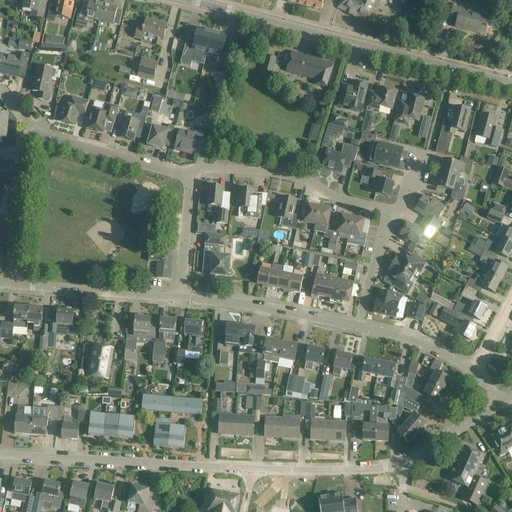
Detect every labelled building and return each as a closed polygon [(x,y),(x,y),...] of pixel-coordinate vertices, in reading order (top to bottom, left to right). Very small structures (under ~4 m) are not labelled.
[(24,0),(23,9),(32,11),(31,17),(44,20),(48,1),(43,0),(24,0)] [(50,6),(47,20),(55,22),(57,16),(71,20),(75,3),(73,2),(73,0),(59,0),(58,8),(50,6)] [(307,0),(306,7),(321,11),(324,0),(307,0)] [(341,0),(338,8),(354,15),(354,16),(366,21),(375,0),(341,0)] [(86,18),(100,21),(104,5),(100,4),(90,1),(89,4),(84,2),(81,16),(78,15),(75,28),(83,30),(86,18)] [(104,5),(100,21),(119,26),(123,12),(117,11),(118,8),(109,6),(104,5)] [(489,17),(461,10),(461,7),(454,5),(451,17),(458,19),(456,27),(485,34),(489,17)] [(5,37),(11,38),(14,23),(8,22),(5,37)] [(142,39),(142,37),(155,40),(154,45),(160,46),(161,43),(163,43),(167,25),(153,22),(152,24),(149,23),(146,23),(144,30),(138,28),(136,38),(142,39)] [(198,29),(194,43),(186,41),(181,64),(191,67),(194,54),(206,57),(212,32),(198,29)] [(223,50),(227,36),(212,32),(206,57),(218,60),(215,73),(225,75),(231,52),(223,50)] [(55,37),(47,36),(46,43),(54,44),(55,37)] [(31,52),(33,42),(20,40),(18,49),(31,52)] [(92,52),(100,51),(101,45),(94,44),(92,52)] [(68,46),(54,45),(53,52),(67,53),(68,47),(68,46)] [(327,87),(332,67),(333,67),(334,64),(307,56),(307,58),(300,56),(300,54),(293,52),(287,71),(316,79),(314,83),(327,87)] [(19,75),(21,67),(27,68),(29,55),(23,54),(22,61),(3,56),(0,67),(0,73),(6,74),(6,72),(19,75)] [(273,76),(277,59),(267,56),(265,65),(262,65),(261,71),(263,71),(263,74),(273,76)] [(153,81),(158,63),(142,59),(137,77),(153,81)] [(50,101),(51,94),(48,94),(53,70),(38,67),(33,91),(39,92),(38,99),(50,101)] [(103,81),(96,79),(93,90),(100,91),(103,81)] [(343,85),(338,106),(347,108),(347,109),(361,113),(368,85),(354,82),(353,87),(343,85)] [(138,92),(125,88),(123,95),(136,99),(138,92)] [(392,110),(396,93),(381,89),(379,95),(371,93),(368,108),(379,110),(379,107),(392,110)] [(165,98),(175,100),(177,93),(167,91),(165,98)] [(407,126),(409,119),(419,122),(425,100),(409,96),(406,108),(399,106),(394,122),(407,126)] [(75,125),(79,114),(85,115),(89,102),(73,97),(71,106),(63,104),(59,121),(75,125)] [(154,98),(151,111),(159,113),(163,100),(154,98)] [(219,100),(212,98),(210,108),(216,110),(219,100)] [(91,117),(88,129),(104,133),(105,131),(107,121),(114,123),(118,107),(109,105),(106,104),(97,102),(95,103),(93,108),(91,117)] [(142,112),(148,114),(150,104),(145,102),(142,112)] [(448,133),(453,134),(454,130),(465,132),(470,111),(455,107),(451,122),(444,120),(436,152),(444,154),(447,141),(446,141),(448,133)] [(9,114),(0,112),(0,136),(0,137),(0,140),(0,145),(5,146),(6,137),(7,137),(9,114)] [(206,117),(214,122),(217,116),(210,112),(206,117)] [(137,114),(135,121),(125,118),(119,137),(134,141),(138,128),(144,129),(147,117),(137,114)] [(497,148),(502,131),(493,128),(496,118),(483,114),(477,136),(488,139),(486,145),(497,148)] [(418,137),(426,139),(431,118),(423,116),(418,137)] [(348,123),(340,121),(341,119),(331,117),(329,126),(347,130),(348,123)] [(149,138),(150,140),(148,145),(163,149),(166,137),(172,139),(175,127),(169,125),(167,131),(153,127),(151,134),(150,134),(149,138)] [(371,126),(364,125),(362,133),(369,135),(371,126)] [(329,126),(322,149),(328,150),(330,144),(342,136),(344,130),(329,126)] [(198,153),(203,135),(195,133),(195,135),(181,131),(175,150),(192,154),(193,151),(198,153)] [(310,132),(308,139),(317,142),(319,135),(310,132)] [(375,143),(376,137),(362,134),(360,141),(374,144),(375,143)] [(403,160),(401,157),(402,150),(375,143),(374,144),(370,161),(398,169),(399,162),(403,160)] [(326,152),(323,167),(335,170),(335,172),(342,173),(343,166),(350,168),(352,162),(354,163),(358,149),(344,145),(341,154),(341,156),(326,152)] [(487,164),(497,167),(499,159),(489,156),(487,164)] [(444,160),(441,174),(458,178),(460,172),(464,173),(470,174),(474,162),(461,159),(460,164),(444,160)] [(499,167),(494,183),(511,189),(511,180),(508,179),(511,170),(499,167)] [(377,187),(376,194),(390,198),(394,184),(379,180),(381,173),(366,169),(364,178),(374,180),(373,186),(377,187)] [(437,187),(452,191),(450,196),(463,200),(467,187),(457,185),(458,178),(441,174),(437,187)] [(217,223),(227,224),(228,211),(221,211),(223,188),(216,187),(214,185),(210,185),(208,186),(208,192),(209,194),(208,205),(217,206),(216,211),(218,211),(217,223)] [(243,217),(247,218),(260,219),(261,206),(262,200),(262,194),(254,193),(254,190),(249,190),(248,188),(244,188),(243,189),(241,189),(239,208),(244,208),(243,217)] [(426,216),(422,223),(435,231),(437,229),(442,220),(439,218),(440,216),(445,207),(438,203),(437,204),(424,196),(415,210),(426,216)] [(282,197),(277,217),(282,218),(281,226),(297,229),(299,216),(293,215),(297,200),(282,197)] [(462,210),(466,213),(471,206),(467,203),(462,210)] [(309,205),(305,222),(316,224),(320,205),(314,204),(314,206),(309,205)] [(503,215),(506,209),(494,204),(492,210),(503,215)] [(325,233),(324,237),(331,238),(333,228),(334,225),(328,224),(331,210),(326,209),(326,207),(320,205),(316,224),(315,231),(325,233)] [(487,219),(501,225),(501,224),(501,223),(504,216),(490,211),(487,219)] [(339,229),(333,228),(331,238),(330,243),(335,244),(337,244),(338,238),(348,240),(349,235),(353,216),(352,216),(348,215),(347,217),(342,215),(339,229)] [(359,217),(353,216),(349,235),(348,240),(347,244),(364,249),(367,236),(361,235),(364,221),(359,219),(359,217)] [(429,241),(435,231),(422,223),(418,229),(408,223),(401,234),(418,245),(422,237),(429,241)] [(499,238),(511,244),(511,228),(509,227),(503,224),(496,236),(499,238)] [(215,235),(216,227),(198,225),(198,234),(206,234),(215,235)] [(449,238),(453,232),(447,227),(443,233),(449,238)] [(219,254),(219,246),(226,246),(227,236),(216,235),(206,234),(203,273),(211,273),(211,275),(222,276),(224,279),(226,277),(229,277),(230,257),(224,256),(224,254),(219,254)] [(441,245),(445,238),(439,234),(435,242),(441,245)] [(511,250),(511,244),(499,238),(496,244),(488,240),(487,243),(479,239),(475,237),(472,244),(476,246),(485,251),(495,256),(496,252),(508,258),(511,250)] [(476,246),(472,244),(468,251),(481,258),(479,261),(485,264),(482,271),(489,275),(501,281),(507,268),(496,262),(498,258),(495,256),(485,251),(476,246)] [(307,253),(304,267),(312,268),(312,266),(312,265),(314,255),(307,253)] [(169,279),(171,256),(149,254),(148,261),(158,262),(157,278),(169,279)] [(312,265),(312,266),(318,267),(320,256),(314,255),(312,265)] [(396,259),(393,264),(412,275),(416,269),(421,272),(427,263),(413,255),(410,260),(401,255),(398,260),(396,259)] [(357,269),(358,265),(346,262),(344,268),(357,271),(357,269)] [(408,282),(412,275),(393,264),(390,269),(392,270),(388,275),(398,281),(394,286),(408,294),(413,285),(408,282)] [(268,287),(268,286),(271,271),(261,268),(257,284),(264,285),(264,286),(268,287)] [(271,271),(268,286),(268,287),(273,288),(273,287),(279,289),(282,273),(271,271)] [(289,292),(289,291),(293,276),(282,273),(279,289),(285,290),(285,291),(289,292)] [(319,296),(325,298),(329,277),(317,274),(312,298),(318,299),(319,296)] [(501,281),(489,275),(485,282),(477,277),(475,281),(470,279),(467,286),(477,291),(480,293),(483,287),(494,293),(501,281)] [(289,292),(294,293),(294,292),(300,294),(303,278),(293,276),(289,291),(289,292)] [(342,280),(329,277),(325,298),(331,299),(330,302),(336,303),(342,280)] [(349,303),(353,285),(354,283),(342,280),(336,303),(343,305),(343,302),(349,303)] [(477,291),(467,286),(461,296),(472,301),(477,291)] [(396,318),(399,303),(393,301),(394,294),(382,291),(380,299),(377,298),(374,313),(396,318)] [(453,312),(453,311),(472,321),(474,317),(480,320),(486,308),(475,302),(472,309),(465,305),(465,306),(458,302),(456,306),(433,293),(430,300),(446,308),(453,312)] [(419,303),(426,307),(430,300),(423,296),(419,303)] [(409,318),(422,322),(426,309),(413,304),(409,318)] [(441,307),(435,304),(430,314),(436,317),(441,307)] [(14,321),(14,323),(2,322),(1,338),(13,339),(14,327),(27,329),(28,323),(29,308),(15,307),(14,321)] [(29,308),(28,323),(35,324),(34,331),(41,331),(42,325),(43,309),(29,308)] [(446,308),(440,319),(455,327),(456,325),(457,325),(454,332),(470,340),(476,328),(470,325),(472,321),(453,311),(453,312),(446,308)] [(50,326),(49,334),(78,336),(79,324),(73,324),(74,312),(58,310),(57,325),(50,325),(50,326)] [(151,318),(136,317),(134,337),(155,339),(156,323),(151,322),(151,318)] [(161,319),(160,333),(159,339),(174,341),(174,339),(175,339),(176,334),(177,320),(161,319)] [(186,321),(185,335),(193,335),(192,344),(189,343),(188,353),(200,354),(203,323),(186,321)] [(42,325),(41,331),(41,337),(42,337),(41,346),(48,346),(48,338),(49,338),(49,334),(50,326),(42,325)] [(239,346),(240,338),(241,326),(227,325),(226,337),(227,337),(226,344),(233,345),(239,346)] [(255,327),(241,326),(240,338),(239,346),(239,354),(247,354),(248,346),(253,347),(255,327)] [(279,358),(282,343),(267,340),(264,355),(258,355),(256,379),(255,386),(263,387),(264,380),(265,371),(269,371),(270,365),(266,365),(266,361),(278,364),(279,358)] [(135,361),(136,343),(126,342),(125,360),(135,361)] [(165,363),(167,343),(155,342),(153,362),(165,363)] [(282,343),(279,358),(295,362),(298,346),(282,343)] [(108,379),(113,348),(94,345),(88,376),(108,379)] [(325,351),(309,348),(305,369),(312,370),(313,363),(322,365),(325,351)] [(186,351),(178,350),(177,364),(184,365),(186,351)] [(228,365),(229,352),(221,351),(220,364),(228,365)] [(346,355),(337,354),(333,375),(340,376),(342,369),(350,371),(353,357),(351,356),(352,355),(351,353),(347,353),(346,354),(346,355)] [(256,379),(258,355),(250,354),(249,370),(250,370),(249,378),(256,379)] [(367,373),(377,375),(380,362),(366,359),(363,370),(360,369),(358,381),(365,383),(367,373)] [(433,365),(440,368),(443,364),(435,360),(433,365)] [(402,407),(404,396),(406,387),(407,379),(393,376),(395,366),(380,362),(377,375),(379,376),(387,377),(389,378),(387,387),(393,389),(393,391),(390,405),(402,407)] [(412,362),(409,374),(415,376),(419,364),(412,362)] [(430,383),(444,390),(445,388),(446,389),(448,389),(450,385),(449,383),(448,383),(450,379),(436,372),(430,369),(424,380),(430,383)] [(293,398),(298,377),(290,375),(285,397),(293,398)] [(31,381),(26,380),(27,376),(22,376),(21,384),(30,385),(31,381)] [(305,378),(298,377),(293,398),(301,400),(305,378)] [(328,401),(332,378),(324,377),(320,399),(328,401)] [(9,383),(7,395),(15,396),(17,384),(9,383)] [(444,390),(430,383),(425,394),(438,401),(440,397),(442,398),(444,397),(445,394),(445,392),(443,391),(444,390)] [(216,384),(215,391),(223,392),(224,384),(216,384)] [(255,395),(255,386),(247,385),(246,394),(255,395)] [(255,386),(255,395),(264,396),(265,387),(263,387),(255,386)] [(76,389),(63,387),(63,391),(69,392),(69,393),(73,396),(75,396),(76,389)] [(87,387),(78,390),(80,396),(89,393),(87,387)] [(352,403),(356,404),(360,389),(351,387),(348,402),(352,403)] [(415,402),(421,406),(425,398),(406,387),(404,396),(415,402)] [(309,398),(318,400),(320,391),(311,389),(309,398)] [(142,411),(172,414),(173,398),(143,395),(142,411)] [(416,413),(421,406),(415,402),(404,396),(402,407),(411,412),(414,411),(416,413)] [(261,410),(261,397),(254,397),(253,410),(261,410)] [(203,400),(173,398),(172,414),(201,416),(203,400)] [(29,435),(30,435),(46,437),(48,420),(58,420),(60,407),(61,400),(49,399),(48,406),(48,409),(41,409),(40,418),(31,418),(29,435)] [(213,414),(220,414),(221,414),(222,401),(213,401),(213,414)] [(352,403),(352,405),(352,417),(361,418),(362,412),(362,404),(361,404),(356,404),(352,403)] [(312,419),(314,419),(315,405),(307,405),(306,419),(312,419)] [(15,434),(30,435),(29,435),(31,418),(24,417),(25,407),(18,406),(17,416),(15,434)] [(371,407),(370,412),(370,426),(363,425),(363,440),(376,441),(376,426),(377,412),(378,407),(372,407),(371,407)] [(378,407),(377,412),(384,413),(383,419),(391,419),(391,408),(378,407)] [(62,439),(78,440),(79,427),(72,426),(73,418),(71,418),(71,414),(65,413),(64,421),(62,439)] [(103,437),(105,414),(91,413),(89,436),(95,436),(102,437),(103,437)] [(120,416),(105,414),(103,437),(105,437),(112,438),(118,438),(120,416)] [(237,416),(220,415),(219,434),(236,435),(237,416)] [(423,428),(426,425),(414,415),(406,424),(418,434),(419,433),(420,434),(422,434),(425,431),(424,429),(423,428)] [(124,439),(131,440),(133,440),(135,417),(120,416),(118,438),(124,439)] [(237,416),(236,435),(253,436),(254,417),(237,416)] [(283,419),(282,438),(299,439),(300,416),(291,416),(291,417),(283,416),(283,419)] [(265,437),(282,438),(283,419),(266,418),(265,437)] [(311,440),(328,441),(329,422),(312,421),(312,431),(311,440)] [(418,434),(406,424),(402,421),(398,426),(402,429),(398,433),(410,443),(418,434)] [(346,423),(329,422),(328,441),(345,442),(346,423)] [(154,447),(156,447),(163,448),(169,448),(171,425),(156,424),(154,447)] [(185,427),(171,425),(169,448),(174,449),(181,449),(183,449),(185,427)] [(376,426),(376,441),(388,442),(389,427),(376,426)] [(511,426),(511,427),(505,431),(505,430),(498,433),(499,434),(492,438),(498,448),(497,449),(501,457),(509,453),(508,451),(511,449),(511,426)] [(464,447),(450,479),(469,487),(463,499),(477,505),(488,483),(474,477),(484,456),(464,447)] [(16,480),(13,493),(14,493),(12,500),(24,502),(21,511),(31,511),(36,497),(29,495),(32,484),(16,480)] [(46,482),(43,494),(37,493),(36,498),(42,499),(41,502),(53,504),(52,508),(60,510),(63,494),(59,493),(60,485),(46,482)] [(86,500),(89,487),(74,483),(71,497),(68,511),(71,511),(78,511),(79,508),(84,509),(86,500)] [(442,494),(450,495),(451,489),(448,489),(448,485),(443,484),(442,494)] [(98,485),(95,500),(103,502),(101,511),(107,511),(110,511),(111,511),(119,511),(122,502),(111,499),(114,488),(98,485)] [(133,511),(135,511),(137,505),(140,506),(138,511),(152,511),(155,502),(147,500),(149,490),(132,486),(128,503),(127,509),(128,511),(130,511),(133,511)] [(212,491),(208,511),(236,511),(239,496),(212,491)] [(358,511),(357,499),(343,501),(343,494),(319,497),(320,511),(358,511)] [(289,511),(291,507),(275,503),(272,511),(289,511)]
